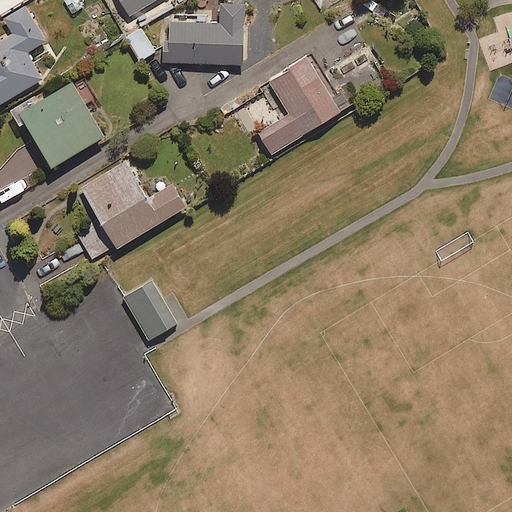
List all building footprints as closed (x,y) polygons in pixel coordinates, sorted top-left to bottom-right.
[(121,0),(131,15),(156,0),(121,0)] [(245,4),(221,4),(220,23),(206,23),(207,15),(175,14),(175,22),(171,22),(170,63),(244,65),(245,4)] [(26,6),(3,20),(12,35),(0,42),(0,105),(43,80),(28,53),(47,42),(26,6)] [(141,61),(156,52),(141,28),(126,37),(141,61)] [(258,131),(273,155),(353,105),(343,89),(332,96),(308,58),(270,81),(289,111),(258,131)] [(88,109),(99,103),(84,76),(20,114),(53,170),(106,139),(88,109)] [(70,240),(84,264),(116,245),(118,249),(187,208),(173,185),(148,199),(125,161),(81,187),(101,221),(70,240)] [(152,278),(122,296),(148,339),(178,321),(152,278)]
